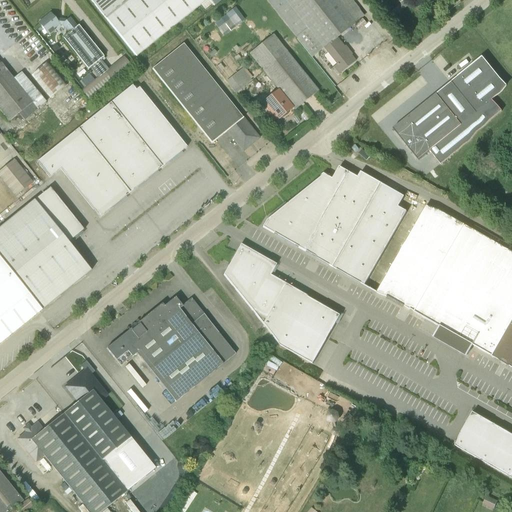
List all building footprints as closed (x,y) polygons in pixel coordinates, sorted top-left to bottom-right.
[(90,0),(137,57),(208,0),(90,0)] [(344,32),(364,16),(351,0),(265,0),(291,32),(311,58),(322,49),(335,65),(332,67),(338,75),(355,61),(351,56),(352,55),(344,46),(344,47),(337,38),(344,32)] [(409,5),(405,0),(404,1),(402,0),(396,0),(400,4),(386,15),(390,20),(409,5)] [(68,34),(77,27),(70,18),(66,21),(65,20),(56,19),(55,20),(50,13),(37,23),(43,30),(40,32),(43,36),(45,34),(46,35),(48,34),(49,35),(54,31),(53,30),(59,26),(62,26),(68,34)] [(366,24),(362,19),(354,25),(358,30),(366,24)] [(103,57),(78,26),(77,27),(68,34),(62,39),(87,70),(89,68),(100,60),(103,57)] [(318,91),(273,35),(248,55),(255,63),(252,66),(256,71),(260,69),(277,90),(261,103),(276,122),(279,120),(280,120),(283,117),(282,117),(292,110),(293,111),(318,91)] [(183,44),(151,69),(211,143),(226,131),(226,132),(241,151),(242,151),(258,138),(239,115),(183,44)] [(82,90),(81,91),(91,104),(133,69),(123,57),(107,69),(100,60),(89,68),(98,78),(94,81),(89,74),(77,83),(82,90)] [(392,129),(418,160),(429,151),(440,164),(441,165),(502,115),(492,101),(507,89),(507,88),(482,57),(450,83),(436,94),(392,129)] [(67,85),(48,62),(31,75),(49,99),(67,85)] [(0,63),(0,112),(8,122),(19,114),(24,120),(45,102),(21,73),(13,79),(0,63)] [(252,78),(244,67),(226,82),(235,94),(251,81),(250,80),(252,78)] [(99,218),(186,148),(138,88),(135,90),(131,86),(36,162),(49,178),(60,170),(99,218)] [(13,156),(0,168),(0,176),(18,195),(34,179),(13,156)] [(303,251),(348,172),(339,167),(332,179),(323,174),(266,220),(262,227),(303,251)] [(303,251),(333,268),(381,184),(360,172),(357,178),(348,172),(303,251)] [(404,197),(381,184),(333,268),(364,286),(406,212),(398,207),(404,197)] [(83,230),(49,188),(0,227),(0,258),(41,311),(90,272),(68,243),(83,230)] [(511,255),(465,228),(426,206),(376,293),(405,309),(403,312),(409,315),(411,312),(427,322),(424,326),(435,332),(437,328),(441,330),(434,342),(468,361),(474,349),(494,360),(511,370),(511,255)] [(276,265),(241,246),(222,275),(279,345),(312,364),(340,316),(285,285),(269,276),(276,265)] [(0,343),(41,311),(0,258),(0,343)] [(130,329),(106,349),(120,366),(135,354),(175,402),(234,354),(190,298),(181,306),(175,298),(163,307),(161,304),(138,322),(134,323),(130,326),(130,329)] [(108,395),(86,368),(63,387),(77,404),(44,431),(37,422),(31,427),(27,423),(21,428),(24,432),(15,439),(35,463),(43,457),(88,511),(101,511),(126,491),(154,469),(130,438),(101,401),(108,395)] [(456,448),(511,480),(511,477),(511,437),(474,416),(456,448)] [(0,473),(0,511),(8,511),(22,501),(0,473)] [(185,511),(196,494),(189,490),(176,510),(178,511),(185,511)] [(498,503),(487,498),(483,506),(494,511),(498,503)] [(24,511),(33,506),(28,499),(11,511),(24,511)]
